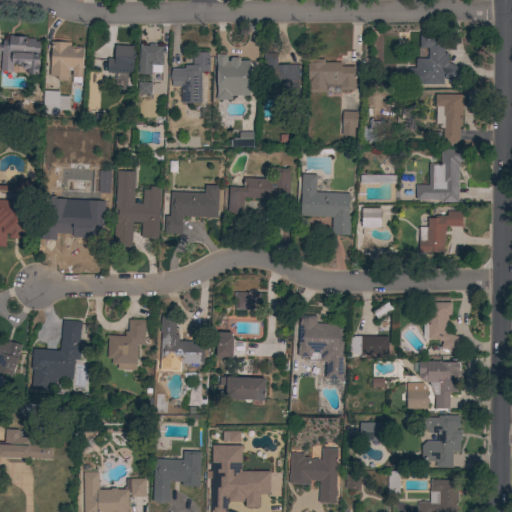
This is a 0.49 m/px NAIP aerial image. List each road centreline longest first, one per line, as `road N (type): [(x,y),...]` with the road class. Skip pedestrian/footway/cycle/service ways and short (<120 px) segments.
road 1 (residential): [(501,0),(497,511)]
road 2 (residential): [(31,290),(149,287),(242,258),(323,283),(497,283)]
road 3 (residential): [(39,0),(111,17),(501,12)]
